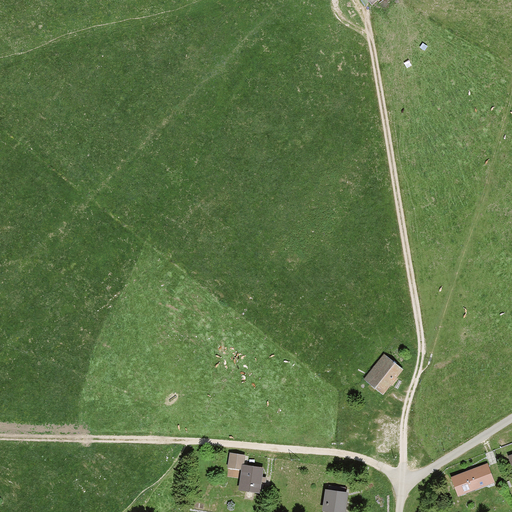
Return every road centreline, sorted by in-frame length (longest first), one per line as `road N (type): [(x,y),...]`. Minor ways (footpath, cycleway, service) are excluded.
road 1 (track): [(418,374),(419,325),(363,0)]
road 2 (track): [(190,442),(0,435)]
road 3 (unclassified): [(399,511),(401,483),(511,418)]
